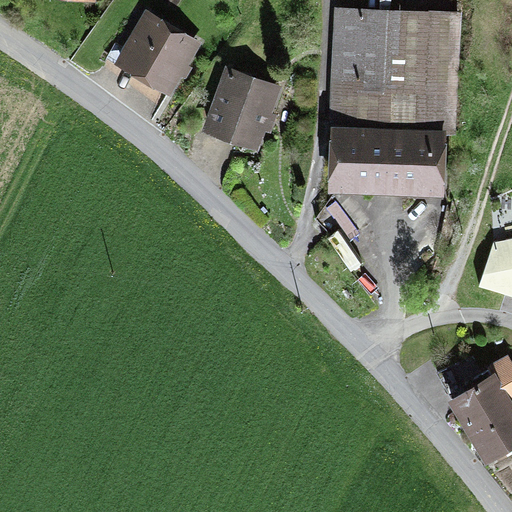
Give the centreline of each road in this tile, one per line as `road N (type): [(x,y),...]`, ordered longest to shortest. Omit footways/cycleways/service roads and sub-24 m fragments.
road 1 (residential): [(495,511),(371,354),(146,140),(0,35)]
road 2 (track): [(293,280),(313,201),(329,0)]
road 3 (track): [(438,319),(511,108)]
road 4 (track): [(511,328),(480,318),(438,319),(405,329),(371,354)]
